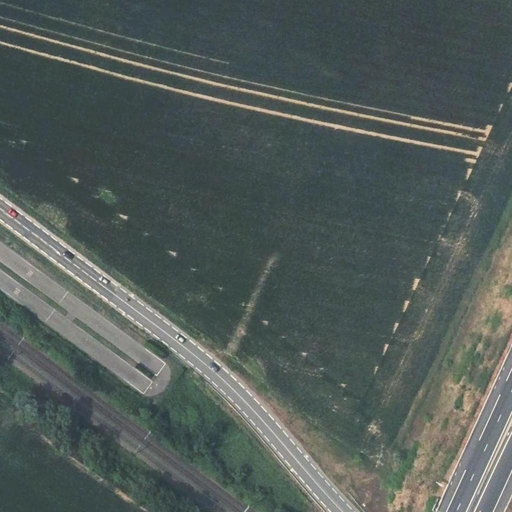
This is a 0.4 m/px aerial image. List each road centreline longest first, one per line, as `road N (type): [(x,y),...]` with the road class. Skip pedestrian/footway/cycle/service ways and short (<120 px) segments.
road 1 (primary): [(0,209),(225,381),(344,511)]
road 2 (motorway): [(511,388),(455,511)]
